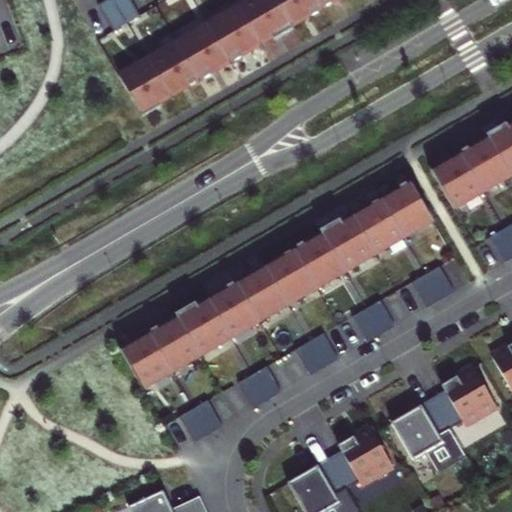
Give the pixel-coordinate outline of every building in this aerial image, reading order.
[(127,24),(112,0),(108,0),(99,6),(113,31),(127,24)] [(140,16),(130,0),(112,0),(127,24),(140,16)] [(292,28),(275,0),(252,0),(239,8),(261,46),(272,39),(274,41),(293,30),(292,28)] [(322,10),(316,0),(275,0),(292,28),(322,10)] [(339,0),(316,0),(322,10),(339,0)] [(261,46),(239,8),(208,26),(229,64),(261,46)] [(229,64),(208,26),(177,44),(199,82),(229,64)] [(199,82),(177,44),(148,61),(170,98),(199,82)] [(170,98),(148,61),(119,78),(142,118),(161,107),(160,104),(170,98)] [(511,178),(511,128),(509,130),(507,128),(488,139),(489,141),(511,179),(511,178)] [(511,179),(489,141),(461,158),(483,196),(511,179)] [(483,196),(461,158),(451,164),(450,161),(430,172),(454,213),(483,196)] [(433,223),(411,186),(382,203),(404,240),(433,223)] [(404,240),(382,203),(354,219),(375,256),(404,240)] [(375,256),(354,219),(342,226),(340,224),(321,235),(323,237),(344,274),(375,256)] [(511,263),(511,245),(504,233),(490,241),(506,267),(511,263)] [(344,274),(323,237),(294,253),(316,291),(344,274)] [(316,291),(294,253),(266,270),(288,307),(316,291)] [(288,307),(266,270),(256,275),(255,273),(236,284),(237,286),(259,324),(288,307)] [(456,296),(440,270),(426,279),(442,305),(456,296)] [(442,305),(426,279),(412,287),(427,313),(442,305)] [(259,324),(237,286),(209,302),(231,340),(259,324)] [(231,340),(209,302),(198,309),(196,306),(176,317),(178,320),(200,358),(231,340)] [(397,331),(381,305),(367,313),(383,339),(397,331)] [(383,339),(367,313),(353,321),(368,347),(383,339)] [(200,358),(178,320),(150,336),(172,374),(200,358)] [(172,374),(150,336),(140,342),(138,339),(119,351),(143,391),(172,374)] [(340,364),(325,338),(311,346),(326,372),(340,364)] [(326,372),(311,346),(297,354),(312,380),(326,372)] [(511,348),(492,360),(511,394),(511,348)] [(283,397),(268,371),(254,379),(269,405),(283,397)] [(496,410),(473,371),(442,389),(445,395),(433,402),(451,433),(463,426),(465,428),(496,410)] [(269,405),(254,379),(240,387),(255,413),(269,405)] [(451,433),(433,402),(422,409),(392,427),(413,464),(443,446),(439,440),(451,433)] [(224,431),(209,405),(195,414),(210,440),(224,431)] [(210,440),(195,414),(181,422),(196,448),(210,440)] [(393,470),(370,431),(339,449),(342,455),(330,462),(348,493),(360,486),(361,488),(393,470)] [(348,493),(330,462),(288,487),(302,511),(330,511),(340,506),(336,500),(348,493)] [(163,492),(128,508),(130,511),(172,511),(172,510),(163,492)] [(202,511),(206,510),(200,497),(172,510),(172,511),(202,511)]
